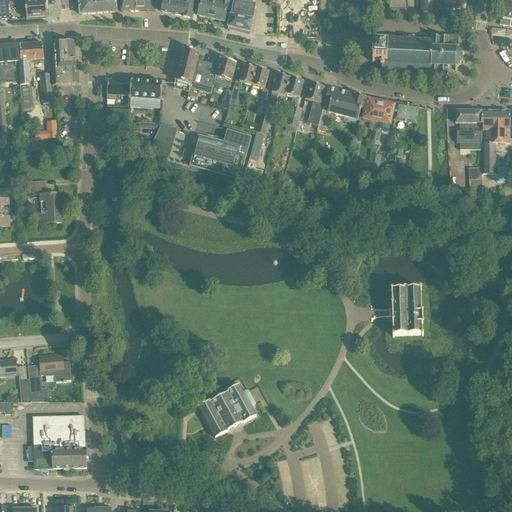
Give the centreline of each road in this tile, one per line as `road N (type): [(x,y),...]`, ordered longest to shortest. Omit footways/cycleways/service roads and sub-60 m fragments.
road 1 (tertiary): [(494,78),(460,99),(394,94),(326,68),(172,36)]
road 2 (residential): [(83,246),(93,73)]
road 3 (residential): [(102,487),(86,334)]
